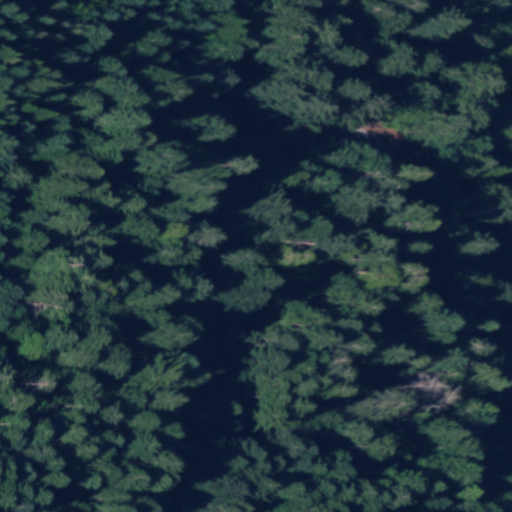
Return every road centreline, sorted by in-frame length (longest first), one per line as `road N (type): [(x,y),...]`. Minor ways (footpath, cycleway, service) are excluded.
road 1 (tertiary): [(254,198),(225,257),(193,511)]
road 2 (tertiary): [(511,364),(359,216),(254,198)]
road 3 (residential): [(254,198),(207,99),(213,29),(243,0)]
